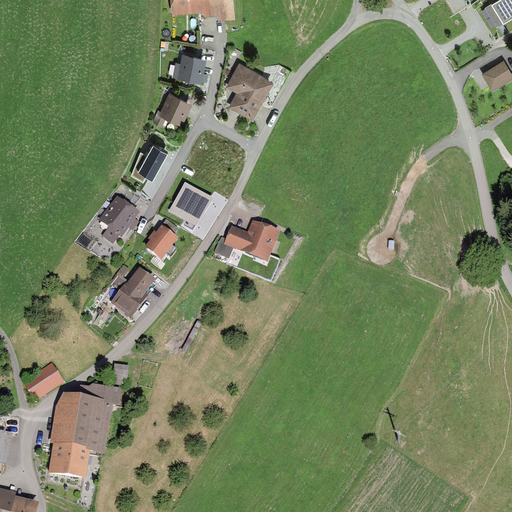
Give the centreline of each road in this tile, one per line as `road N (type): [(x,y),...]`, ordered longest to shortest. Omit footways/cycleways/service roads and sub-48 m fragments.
road 1 (residential): [(41,511),(27,447),(34,418),(121,348),(174,289),(257,149)]
road 2 (residential): [(511,285),(455,90),(408,16)]
road 3 (residential): [(257,149),(298,76),(359,19)]
road 4 (residential): [(142,230),(202,121)]
